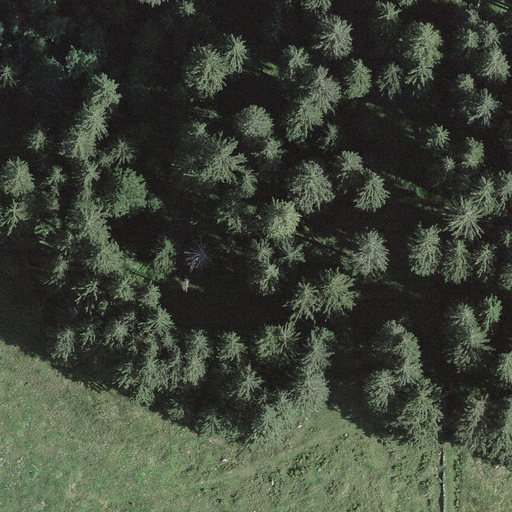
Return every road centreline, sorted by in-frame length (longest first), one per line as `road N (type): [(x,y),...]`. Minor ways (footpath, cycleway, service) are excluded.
road 1 (track): [(412,0),(453,322),(449,511)]
road 2 (track): [(0,131),(42,121),(106,82),(194,0)]
